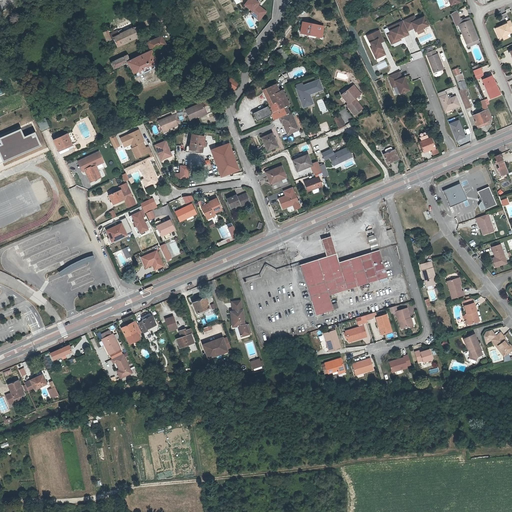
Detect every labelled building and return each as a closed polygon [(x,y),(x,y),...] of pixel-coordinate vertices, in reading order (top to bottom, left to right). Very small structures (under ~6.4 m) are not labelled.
[(260,20),(267,13),(258,7),(260,5),(254,1),(252,0),(250,0),(245,7),(246,8),(253,13),(252,14),(260,20)] [(466,43),(476,40),(474,32),(475,31),(471,20),(462,23),(457,11),(450,14),(455,26),(460,24),(466,43)] [(415,17),(404,22),(407,30),(414,27),(415,30),(416,33),(417,33),(424,30),(429,28),(425,18),(417,22),(415,17)] [(498,27),(502,36),(503,36),(504,39),(509,37),(507,34),(511,32),(511,31),(511,23),(510,20),(506,22),(507,23),(503,24),(498,27)] [(299,30),(304,32),(304,34),(318,39),(321,29),(303,22),(299,30)] [(404,22),(389,28),(391,33),(387,34),(391,42),(403,37),(404,38),(410,35),(408,32),(407,30),(404,22)] [(112,38),(116,47),(137,38),(133,29),(123,34),(121,31),(117,32),(116,29),(106,33),(106,32),(102,33),(106,41),(112,38)] [(379,30),(367,36),(372,48),(371,49),(373,54),(376,53),(378,58),(385,55),(380,43),(384,41),(379,30)] [(127,64),(134,78),(158,67),(152,52),(165,46),(161,37),(148,44),(151,51),(129,62),(126,56),(121,59),(121,58),(117,59),(118,60),(116,61),(115,60),(114,61),(112,62),(113,63),(111,64),(113,70),(127,64)] [(282,60),(287,56),(282,47),(276,51),(282,60)] [(440,63),(442,63),(438,54),(437,55),(435,50),(427,53),(434,73),(440,71),(442,70),(440,63)] [(421,51),(409,54),(411,61),(423,58),(421,51)] [(480,68),(473,71),(476,77),(483,74),(481,68),(480,68)] [(399,73),(387,77),(390,83),(393,82),(395,87),(396,87),(399,95),(408,91),(404,78),(401,79),(399,73)] [(458,82),(464,80),(461,73),(455,75),(458,82)] [(496,86),(493,80),(492,76),(483,80),(490,98),(500,94),(497,86),(496,86)] [(351,106),(349,107),(354,114),(356,113),(363,108),(355,98),(363,92),(361,89),(360,89),(355,84),(356,83),(352,79),(348,82),(351,87),(342,94),(348,103),(351,106)] [(464,80),(458,82),(461,89),(467,87),(464,80)] [(299,90),(297,90),(304,108),(312,105),(309,96),(311,96),(320,92),(320,90),(323,89),(321,81),(305,87),(299,90)] [(279,117),(290,113),(287,106),(290,105),(283,90),(281,91),(280,91),(277,84),(264,89),(268,97),(269,96),(274,107),(272,108),(270,109),(268,107),(253,114),(256,121),(272,114),(274,120),(279,117)] [(467,87),(461,89),(460,90),(467,108),(471,106),(465,88),(467,87)] [(452,107),(453,109),(460,106),(457,96),(449,99),(447,95),(440,97),(445,110),(452,107)] [(193,118),(202,114),(202,113),(210,110),(206,101),(189,108),(193,118)] [(492,116),(488,107),(472,114),(477,125),(488,121),(487,118),(492,116)] [(299,129),(291,112),(290,113),(279,117),(281,122),(283,122),(286,129),(287,128),(290,133),(299,129)] [(178,113),(159,121),(163,131),(178,125),(177,123),(181,122),(178,113)] [(339,115),(334,118),(340,127),(345,124),(339,115)] [(47,128),(42,120),(36,123),(40,131),(47,128)] [(459,120),(450,124),(457,140),(466,137),(459,120)] [(0,164),(41,147),(34,132),(24,136),(21,129),(0,137),(0,164)] [(137,130),(119,139),(122,146),(126,144),(127,145),(130,144),(132,148),(131,149),(133,154),(138,152),(140,156),(148,153),(146,148),(144,149),(142,144),(141,144),(140,143),(142,142),(137,130)] [(266,135),(267,138),(263,140),(267,150),(278,146),(272,133),(266,135)] [(421,137),(423,141),(421,141),(425,151),(436,148),(432,137),(430,138),(429,134),(421,137)] [(113,135),(108,138),(110,141),(113,149),(118,146),(113,135)] [(204,137),(203,137),(192,135),(189,149),(202,151),(202,147),(207,147),(207,143),(204,143),(204,137)] [(58,152),(71,145),(66,136),(53,142),(58,152)] [(165,141),(154,145),(160,160),(171,156),(165,141)] [(229,143),(211,150),(221,178),(239,171),(229,143)] [(72,149),(71,145),(58,152),(59,155),(72,149)] [(385,149),(384,150),(386,153),(383,154),(387,164),(399,159),(395,150),(393,150),(392,147),(390,147),(385,149)] [(349,150),(335,154),(333,149),(323,153),(325,159),(330,158),(332,165),(344,161),(344,162),(352,159),(349,150)] [(312,165),(308,154),(293,160),(296,170),(306,166),(306,167),(312,165)] [(501,174),(508,172),(501,154),(494,157),(496,162),(501,174)] [(98,172),(96,167),(104,163),(101,157),(91,162),(89,158),(78,163),(83,173),(85,172),(90,182),(104,176),(102,170),(98,172)] [(147,162),(146,159),(144,160),(123,169),(125,175),(129,173),(130,174),(135,172),(135,171),(139,169),(138,167),(148,163),(147,162)] [(139,169),(143,179),(147,188),(157,183),(148,163),(138,167),(139,169)] [(188,167),(180,167),(180,180),(188,180),(188,167)] [(287,182),(283,170),(267,176),(272,190),(283,186),(283,183),(287,182)] [(318,176),(303,182),(307,192),(322,186),(318,176)] [(118,188),(120,192),(109,197),(112,205),(123,200),(124,202),(127,201),(129,204),(134,201),(125,184),(118,188)] [(449,188),(443,191),(451,208),(469,200),(468,198),(464,188),(461,189),(460,185),(450,189),(449,188)] [(497,204),(495,198),(492,191),(490,186),(478,191),(480,195),(481,196),(480,198),(479,198),(480,199),(482,200),(483,202),(486,209),(497,204)] [(292,187),(283,190),(285,196),(278,198),(282,209),(287,207),(286,204),(291,202),(294,209),(300,207),(292,187)] [(245,195),(239,198),(240,200),(237,201),(236,199),(234,196),(225,201),(230,210),(234,207),(236,210),(242,207),(242,206),(249,203),(245,195)] [(153,198),(141,203),(145,212),(157,207),(153,198)] [(200,209),(205,219),(209,217),(210,220),(215,218),(213,215),(221,212),(215,200),(208,204),(209,207),(205,208),(205,207),(200,209)] [(127,201),(124,202),(127,209),(135,205),(134,201),(129,204),(127,201)] [(195,215),(190,206),(174,213),(179,223),(195,215)] [(140,207),(129,212),(134,222),(136,222),(138,226),(136,227),(139,234),(150,229),(147,222),(144,224),(142,219),(145,217),(140,207)] [(149,223),(155,221),(151,212),(146,214),(149,223)] [(487,214),(477,217),(478,221),(479,221),(481,227),(484,234),(492,231),(495,230),(489,213),(487,214)] [(155,228),(159,238),(168,234),(173,231),(169,221),(165,223),(155,228)] [(112,237),(114,242),(126,236),(120,225),(106,231),(109,238),(112,237)] [(232,226),(227,229),(231,238),(236,236),(232,226)] [(367,236),(371,249),(378,247),(375,235),(367,236)] [(332,236),(323,239),(325,245),(328,257),(338,254),(334,243),(332,236)] [(502,244),(497,246),(493,247),(497,258),(497,259),(494,260),(496,267),(504,265),(508,263),(502,244)] [(121,249),(126,259),(131,256),(126,247),(121,249)] [(166,249),(161,251),(166,262),(169,261),(168,259),(170,258),(166,249)] [(338,254),(328,257),(301,265),(313,301),(331,295),(389,276),(381,249),(340,262),(338,254)] [(155,251),(140,258),(143,265),(151,262),(154,270),(162,267),(155,251)] [(438,283),(429,256),(419,259),(428,286),(438,283)] [(66,266),(58,273),(61,276),(69,270),(66,266)] [(462,285),(460,279),(448,282),(454,299),(466,296),(465,292),(463,292),(462,285)] [(332,299),(331,295),(313,301),(318,316),(336,310),(332,299)] [(198,316),(211,311),(206,298),(193,303),(198,316)] [(470,319),(471,325),(480,322),(479,321),(477,312),(478,312),(475,304),(474,299),(469,300),(462,302),(463,305),(465,304),(466,306),(468,314),(467,315),(468,320),(470,319)] [(233,302),(234,312),(243,311),(242,301),(233,302)] [(410,317),(411,316),(409,307),(397,310),(402,326),(412,324),(410,317)] [(233,312),(234,327),(239,326),(242,337),(250,334),(247,325),(245,326),(244,311),(243,311),(234,312),(233,312)] [(381,325),(384,333),(392,331),(387,313),(377,316),(379,322),(380,326),(381,325)] [(149,317),(147,314),(141,317),(143,320),(139,322),(144,332),(148,330),(147,329),(156,325),(152,316),(149,317)] [(177,329),(173,317),(166,320),(170,331),(177,329)] [(142,332),(137,321),(128,325),(126,326),(122,328),(126,337),(136,332),(138,334),(142,332)] [(368,336),(364,325),(347,331),(350,341),(368,336)] [(179,332),(181,338),(176,340),(179,349),(193,344),(191,335),(194,334),(192,329),(184,332),(183,330),(179,332)] [(329,340),(327,340),(330,351),(342,347),(336,329),(327,332),(329,340)] [(506,338),(502,333),(502,332),(497,336),(492,330),(487,332),(485,336),(487,344),(492,340),(503,352),(504,352),(507,356),(509,354),(511,351),(511,346),(511,345),(506,339),(506,338)] [(136,332),(126,337),(129,344),(140,339),(138,334),(136,332)] [(113,333),(102,338),(109,354),(110,354),(120,349),(113,333)] [(470,353),(468,356),(474,359),(476,356),(481,355),(480,351),(478,347),(479,345),(475,333),(464,337),(467,349),(469,349),(469,350),(470,353)] [(209,343),(203,345),(207,358),(214,355),(215,357),(221,355),(221,353),(228,350),(223,338),(216,340),(216,342),(210,344),(209,343)] [(73,351),(70,345),(51,353),(53,359),(73,351)] [(422,350),(421,348),(416,350),(419,360),(423,358),(424,360),(434,357),(431,347),(426,349),(422,350)] [(120,349),(110,354),(112,358),(122,354),(120,349)] [(112,358),(111,359),(113,362),(115,361),(119,369),(122,377),(131,373),(122,353),(122,354),(112,358)] [(404,354),(405,356),(389,360),(392,370),(408,366),(407,364),(412,363),(409,353),(404,354)] [(339,371),(339,369),(346,367),(343,356),(326,361),(328,371),(338,368),(338,370),(339,371)] [(375,368),(372,357),(353,362),(357,373),(375,368)] [(261,364),(262,363),(261,359),(252,362),(255,368),(261,366),(261,364)] [(21,376),(26,374),(24,367),(18,369),(21,376)] [(34,380),(32,381),(36,389),(47,384),(43,375),(39,377),(39,376),(34,379),(34,380)] [(32,380),(25,383),(30,392),(36,389),(32,381),(32,380)] [(18,397),(21,396),(24,394),(18,381),(9,385),(12,393),(7,396),(10,404),(19,400),(18,397)] [(51,389),(55,397),(60,394),(56,386),(51,389)]
